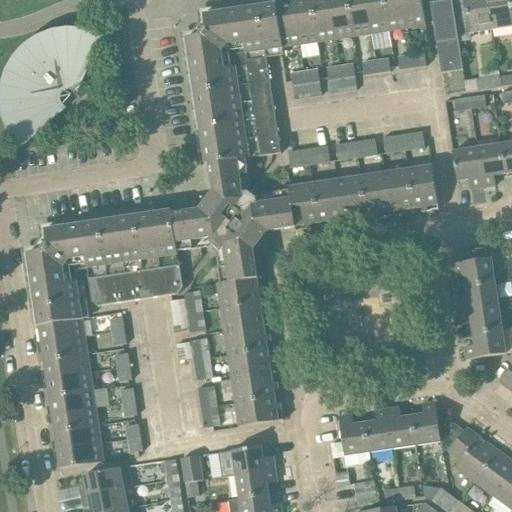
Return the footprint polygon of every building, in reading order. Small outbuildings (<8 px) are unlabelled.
[(303,59),(321,56),(319,43),(312,0),(311,0),(294,3),(301,46),(303,59)] [(312,0),(319,43),(336,40),(330,0),(312,0)] [(330,0),(336,40),(354,38),(348,0),(330,0)] [(348,0),(354,38),(373,35),(367,0),(348,0)] [(367,0),(373,35),(390,32),(385,0),(367,0)] [(385,0),(390,32),(407,30),(402,0),(385,0)] [(402,0),(407,30),(426,27),(421,0),(402,0)] [(493,30),(488,0),(464,0),(470,34),(493,30)] [(511,0),(488,0),(493,30),(511,27),(511,0)] [(463,71),(453,1),(431,4),(441,74),(463,71)] [(277,5),(284,48),(301,46),(294,3),(277,5)] [(277,5),(204,16),(206,30),(219,40),(214,47),(201,37),(187,39),(205,166),(209,166),(246,160),(281,154),(266,51),(284,48),(277,5)] [(73,37),(67,37),(62,37),(56,38),(51,39),(46,40),(41,43),(36,45),(31,48),(27,51),(23,55),(19,59),(16,63),(13,68),(10,72),(8,77),(7,82),(5,88),(5,93),(4,98),(4,104),(5,109),(6,114),(8,119),(10,124),(12,129),(15,134),(18,138),(21,142),(59,109),(57,107),(56,105),(55,103),(55,102),(55,100),(55,98),(55,97),(55,95),(56,93),(58,91),(59,90),(61,89),(62,88),(64,87),(66,87),(68,87),(72,88),(73,89),(94,43),(89,41),(83,39),(78,38),(73,37)] [(411,56),(413,69),(427,67),(425,54),(411,56)] [(400,71),(413,69),(411,56),(398,58),(400,71)] [(377,62),(379,75),(392,73),(390,60),(377,62)] [(363,64),(365,77),(379,75),(377,62),(363,64)] [(354,66),(341,68),(343,80),(347,80),(356,78),(354,66)] [(338,81),(343,80),(341,68),(328,70),(329,82),(338,81)] [(307,85),(311,85),(320,83),(318,71),(305,73),(307,85)] [(294,88),(303,86),(307,85),(305,73),(292,75),(294,88)] [(511,76),(500,79),(501,88),(511,86),(511,76)] [(356,78),(347,80),(349,92),(358,91),(356,78)] [(501,88),(500,79),(477,82),(478,91),(501,88)] [(347,80),(343,80),(338,81),(340,94),(349,92),(347,80)] [(338,81),(329,82),(331,95),(340,94),(338,81)] [(467,93),(478,91),(477,82),(465,84),(467,93)] [(320,83),(311,85),(313,98),(322,96),(320,83)] [(311,85),(307,85),(303,86),(305,99),(313,98),(311,85)] [(294,88),(296,100),(305,99),(303,86),(294,88)] [(511,104),(511,92),(502,94),(504,105),(511,104)] [(470,99),(471,110),(486,108),(485,97),(470,99)] [(471,110),(470,99),(455,101),(456,113),(471,110)] [(413,135),(415,150),(425,149),(423,133),(413,135)] [(413,135),(403,136),(405,152),(415,150),(413,135)] [(393,138),(396,154),(405,152),(403,136),(393,138)] [(383,139),(386,155),(396,154),(393,138),(383,139)] [(375,141),(365,142),(368,158),(378,156),(375,141)] [(356,144),(358,159),(368,158),(365,142),(356,144)] [(346,145),(348,161),(358,159),(356,144),(346,145)] [(511,144),(501,146),(505,175),(511,173),(511,144)] [(336,147),(338,162),(348,161),(346,145),(336,147)] [(505,175),(501,146),(477,149),(483,189),(496,187),(494,177),(505,175)] [(318,150),(320,165),(330,164),(328,148),(318,150)] [(483,189),(477,149),(453,153),(457,182),(469,180),(471,191),(483,189)] [(308,151),(311,166),(320,165),(318,150),(308,151)] [(308,151),(298,153),(301,168),(311,166),(308,151)] [(289,154),(291,169),(301,168),(298,153),(289,154)] [(295,229),(290,193),(259,198),(244,216),(237,211),(251,191),(246,160),(209,166),(214,193),(200,212),(172,216),(177,253),(209,248),(223,228),(232,234),(216,254),(221,285),(258,279),(254,251),(268,233),(295,229)] [(433,167),(385,174),(391,218),(407,215),(407,212),(422,209),(423,213),(439,210),(433,167)] [(385,174),(337,182),(344,225),(360,223),(359,219),(375,217),(375,220),(391,218),(385,174)] [(337,182),(290,189),(290,193),(295,229),(296,232),(312,230),(311,226),(327,224),(328,227),(344,225),(337,182)] [(183,290),(177,253),(172,216),(172,212),(45,231),(47,245),(61,255),(55,262),(42,252),(28,254),(40,329),(83,323),(79,303),(75,273),(87,272),(92,304),(98,309),(178,296),(183,290)] [(464,276),(466,288),(495,283),(491,259),(452,265),(454,278),(464,276)] [(225,334),(269,327),(266,310),(262,311),(260,295),(264,295),(262,278),(258,279),(221,285),(218,286),(225,334)] [(459,313),(498,307),(495,283),(466,288),(467,299),(457,301),(459,313)] [(185,301),(185,305),(201,303),(199,293),(184,295),(185,301)] [(170,303),(172,311),(186,309),(185,305),(185,301),(170,303)] [(186,309),(187,315),(202,313),(201,303),(185,305),(186,309)] [(473,335),(502,331),(498,307),(459,313),(461,325),(471,324),(473,335)] [(172,311),(173,318),(187,317),(187,315),(186,309),(172,311)] [(187,317),(188,324),(188,325),(203,323),(202,313),(187,315),(187,317)] [(173,318),(174,326),(188,324),(187,317),(173,318)] [(110,322),(112,335),(124,334),(122,320),(110,322)] [(40,329),(42,346),(85,339),(83,323),(40,329)] [(188,325),(189,332),(189,335),(205,333),(203,323),(188,325)] [(174,326),(175,334),(189,332),(188,325),(188,324),(174,326)] [(232,381),(276,374),(274,358),(269,358),(267,343),(271,342),(269,327),(225,334),(232,381)] [(502,331),(473,335),(475,346),(464,348),(466,360),(484,358),(505,354),(502,331)] [(112,335),(114,348),(126,347),(124,334),(112,335)] [(42,346),(45,364),(88,357),(85,339),(42,346)] [(193,351),(193,353),(208,351),(206,341),(191,343),(193,351)] [(177,345),(178,353),(193,351),(191,343),(177,345)] [(178,353),(180,361),(194,359),(193,353),(193,351),(178,353)] [(194,359),(194,363),(209,361),(208,351),(193,353),(194,359)] [(88,357),(45,364),(47,381),(91,375),(106,372),(104,355),(88,357)] [(116,358),(118,371),(130,369),(128,356),(116,358)] [(194,363),(196,373),(211,371),(209,361),(194,363)] [(511,392),(511,366),(506,375),(507,375),(500,384),(511,392)] [(118,371),(120,384),(132,382),(130,369),(118,371)] [(196,373),(197,383),(212,381),(211,371),(196,373)] [(240,428),(283,422),(281,405),(276,406),(274,390),(278,390),(276,374),(232,381),(240,428)] [(47,381),(50,399),(93,393),(91,375),(47,381)] [(198,391),(199,401),(215,399),(214,389),(198,391)] [(121,393),(123,406),(135,404),(133,392),(121,393)] [(50,399),(53,417),(96,410),(93,393),(50,399)] [(199,401),(201,411),(217,409),(215,399),(199,401)] [(413,417),(417,447),(441,443),(435,403),(422,405),(424,416),(413,417)] [(123,406),(125,419),(137,417),(135,404),(123,406)] [(201,411),(202,421),(218,419),(217,409),(201,411)] [(387,411),(393,450),(417,447),(413,417),(401,419),(400,409),(387,411)] [(53,417),(56,435),(99,428),(96,410),(53,417)] [(369,454),(393,450),(387,411),(375,412),(376,423),(365,424),(369,454)] [(369,454),(365,424),(354,426),(352,416),(339,418),(345,457),(369,454)] [(202,421),(203,431),(219,428),(218,419),(202,421)] [(56,435),(58,453),(102,447),(99,428),(56,435)] [(127,429),(129,442),(141,441),(139,428),(127,429)] [(476,484),(499,452),(467,429),(448,453),(459,462),(454,468),(476,484)] [(129,442),(131,455),(143,454),(141,441),(129,442)] [(58,453),(61,470),(104,463),(102,447),(58,453)] [(236,478),(276,472),(274,458),(269,459),(268,450),(267,447),(232,452),(236,478)] [(511,474),(511,462),(499,452),(476,484),(495,498),(511,474)] [(186,485),(196,484),(196,483),(203,482),(199,458),(182,461),(186,485)] [(168,476),(169,483),(178,481),(175,462),(166,463),(168,476)] [(81,494),(82,500),(133,490),(129,468),(84,477),(86,487),(85,487),(81,494)] [(236,478),(240,501),(269,497),(267,484),(277,483),(276,472),(236,478)] [(511,474),(495,498),(511,510),(511,474)] [(169,483),(172,503),(181,501),(178,481),(169,483)] [(377,505),(374,483),(355,486),(358,508),(377,505)] [(196,484),(186,485),(188,500),(199,498),(196,484)] [(399,489),(401,502),(415,500),(414,487),(399,489)] [(386,504),(401,502),(399,489),(384,491),(386,504)] [(91,511),(125,511),(136,510),(133,490),(82,500),(83,503),(89,508),(91,507),(91,511)] [(449,495),(442,490),(433,502),(439,507),(449,495)] [(453,511),(460,503),(451,496),(442,509),(446,511),(453,511)] [(240,501),(228,503),(229,511),(281,511),(281,505),(270,507),(269,497),(240,501)] [(182,511),(181,501),(172,503),(173,511),(182,511)]
